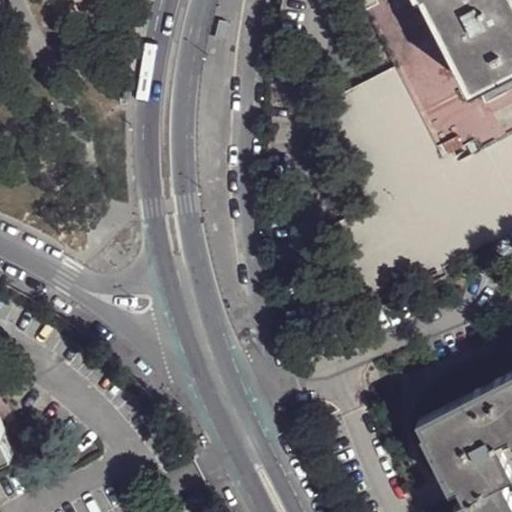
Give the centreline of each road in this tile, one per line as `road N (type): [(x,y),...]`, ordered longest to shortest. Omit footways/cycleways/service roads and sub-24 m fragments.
road 1 (tertiary): [(303,511),(226,359),(191,251),(180,125),(205,0)]
road 2 (tertiary): [(168,0),(149,120),(162,255)]
road 3 (tertiary): [(191,361),(261,511)]
road 4 (residential): [(72,284),(191,361)]
